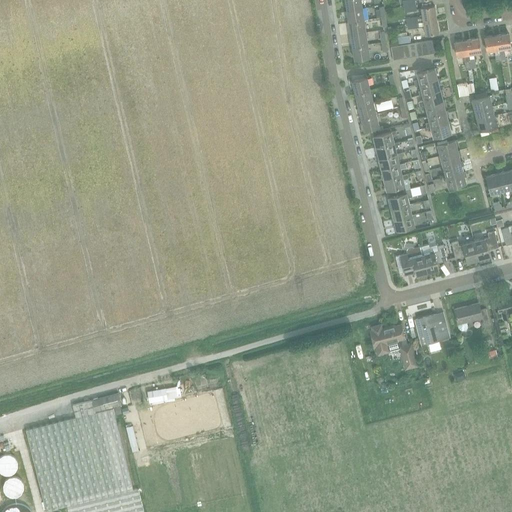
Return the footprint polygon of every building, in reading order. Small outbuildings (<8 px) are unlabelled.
[(345,0),(347,9),(362,7),(361,0),(345,0)] [(404,12),(417,10),(416,4),(403,6),(404,12)] [(406,23),(436,18),(434,5),(421,7),(422,15),(406,18),(406,23)] [(349,22),(364,19),(362,7),(347,9),(349,22)] [(407,29),(424,26),(425,34),(438,32),(436,18),(406,23),(407,29)] [(350,34),(366,32),(364,19),(349,22),(350,34)] [(352,46),(368,44),(366,32),(350,34),(352,46)] [(499,49),(511,47),(508,33),(496,35),(499,49)] [(398,44),(410,42),(409,35),(397,37),(398,44)] [(501,60),(500,53),(499,49),(496,35),(484,37),(486,51),(494,50),(495,54),(494,54),(496,61),(501,60)] [(475,67),(474,53),(481,52),(478,38),(466,40),(471,68),(475,67)] [(428,54),(434,53),(432,39),(426,40),(428,54)] [(422,55),(428,54),(426,40),(420,41),(422,55)] [(465,69),(471,68),(466,40),(454,42),(456,56),(457,56),(458,60),(464,59),(465,69)] [(416,56),(422,55),(420,41),(414,42),(416,56)] [(410,57),(416,56),(414,42),(408,43),(410,57)] [(404,57),(410,57),(408,43),(402,44),(404,57)] [(368,44),(352,46),(354,58),(370,56),(368,44)] [(398,58),(404,57),(402,44),(396,45),(398,58)] [(392,59),(398,58),(396,45),(390,46),(392,59)] [(438,79),(437,78),(435,70),(437,70),(437,67),(417,72),(418,79),(413,80),(415,85),(419,83),(438,79)] [(355,93),(370,89),(367,77),(352,81),(355,93)] [(490,90),(498,89),(496,77),(489,78),(490,90)] [(440,90),(440,89),(438,81),(440,80),(439,78),(437,78),(438,79),(419,83),(421,90),(418,91),(419,95),(422,94),(440,90)] [(459,96),(468,94),(466,83),(457,84),(459,96)] [(358,105),(373,101),(370,89),(355,93),(358,105)] [(410,93),(409,89),(404,91),(405,98),(413,96),(412,93),(410,93)] [(443,100),(441,92),(443,91),(442,89),(440,89),(440,90),(422,94),(423,100),(418,101),(419,106),(425,105),(443,100)] [(391,96),(375,98),(377,108),(393,105),(391,96)] [(474,110),(492,106),(489,96),(472,100),(474,110)] [(446,111),(444,102),(445,102),(445,99),(443,100),(425,105),(427,115),(446,111)] [(361,117),(376,113),(373,101),(358,105),(361,117)] [(477,120),(494,115),(492,106),(474,110),(477,120)] [(448,121),(446,113),(448,113),(447,110),(446,111),(427,115),(429,121),(425,122),(426,127),(448,121)] [(376,113),(361,117),(364,129),(379,126),(376,113)] [(479,130),(497,126),(494,115),(477,120),(479,130)] [(448,121),(426,127),(430,126),(433,137),(451,132),(449,124),(451,123),(450,121),(448,121)] [(411,133),(409,122),(402,124),(403,128),(404,127),(406,135),(411,133)] [(394,142),(392,136),(397,135),(396,130),(391,131),(391,132),(373,136),(375,144),(373,144),(374,147),(376,147),(376,146),(394,142)] [(458,151),(458,150),(456,142),(458,142),(457,139),(437,144),(440,155),(458,151)] [(396,153),(395,147),(399,146),(398,142),(394,143),(394,142),(376,146),(376,147),(378,155),(376,155),(377,158),(378,158),(378,157),(396,153)] [(461,161),(460,161),(459,153),(460,153),(460,150),(458,150),(458,151),(440,155),(442,166),(461,161)] [(399,164),(397,157),(403,156),(402,152),(396,153),(378,157),(378,158),(380,165),(379,166),(379,169),(381,168),(399,164)] [(415,171),(421,169),(418,159),(413,160),(413,163),(412,163),(413,168),(414,167),(415,171)] [(464,172),(463,172),(461,164),(463,163),(462,160),(460,161),(461,161),(442,166),(445,177),(464,172)] [(383,178),(402,174),(399,164),(381,168),(383,176),(381,177),(382,179),(384,179),(383,178)] [(441,165),(432,166),(433,173),(442,172),(441,165)] [(464,172),(445,177),(448,187),(466,182),(464,175),(466,174),(465,171),(463,172),(464,172)] [(500,191),(510,188),(506,171),(496,174),(500,191)] [(405,189),(403,179),(407,178),(406,174),(402,175),(402,174),(383,178),(384,179),(386,187),(384,187),(385,190),(395,187),(396,191),(405,189)] [(490,193),(500,191),(496,174),(486,176),(490,193)] [(391,208),(409,204),(405,189),(396,191),(396,195),(388,197),(390,205),(388,206),(389,209),(391,208)] [(393,219),(412,214),(409,204),(391,208),(393,216),(391,217),(392,219),(394,219),(393,219)] [(412,214),(393,219),(394,219),(396,227),(394,228),(395,230),(414,225),(412,214)] [(502,219),(495,220),(496,224),(497,227),(504,226),(502,219)] [(511,230),(510,231),(509,227),(502,228),(506,245),(511,243),(511,230)] [(473,241),(478,259),(489,256),(487,248),(491,247),(492,249),(498,247),(494,231),(488,232),(489,237),(473,241)] [(478,259),(473,241),(459,244),(458,240),(451,242),(456,258),(461,257),(462,255),(465,254),(467,261),(478,259)] [(421,246),(428,272),(439,269),(437,262),(440,261),(442,262),(448,260),(444,244),(430,247),(429,244),(422,247),(421,246)] [(417,275),(428,272),(421,246),(415,247),(413,246),(410,247),(408,248),(407,249),(407,251),(407,253),(401,255),(406,274),(406,275),(416,273),(417,275)] [(401,255),(395,256),(400,275),(406,274),(401,255)] [(511,294),(504,297),(504,296),(496,298),(499,313),(502,312),(503,319),(511,317),(511,318),(511,294)] [(468,327),(466,322),(482,318),(484,326),(490,324),(486,309),(480,310),(479,303),(454,309),(458,324),(459,324),(460,329),(462,330),(467,329),(468,327)] [(428,343),(450,337),(445,319),(438,321),(437,314),(415,319),(419,336),(421,345),(428,343)] [(360,330),(365,328),(360,316),(355,319),(360,330)] [(405,338),(401,324),(390,327),(390,326),(381,328),(380,324),(371,326),(372,330),(370,331),(375,346),(377,346),(379,354),(390,351),(390,350),(401,347),(407,368),(417,365),(411,343),(406,344),(404,338),(405,338)] [(495,349),(487,352),(489,359),(497,356),(495,349)] [(173,386),(147,391),(149,402),(175,397),(179,397),(181,396),(179,387),(177,388),(177,386),(173,386)] [(119,406),(115,407),(100,411),(100,410),(121,404),(118,392),(92,399),(93,401),(76,405),(73,406),(75,417),(26,429),(46,510),(67,505),(68,511),(144,511),(138,488),(133,489),(115,414),(121,413),(119,406)] [(132,452),(139,450),(135,432),(126,434),(128,447),(131,446),(132,452)]
